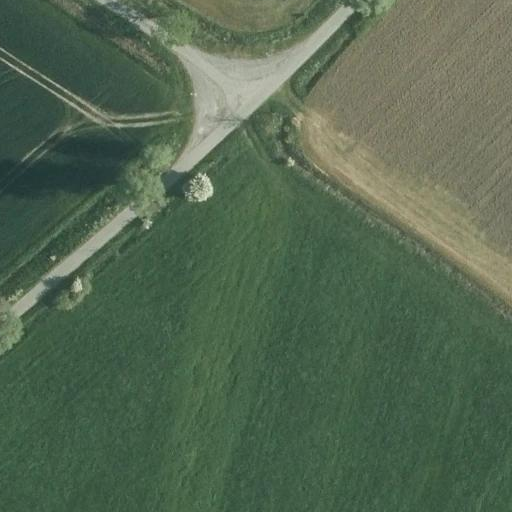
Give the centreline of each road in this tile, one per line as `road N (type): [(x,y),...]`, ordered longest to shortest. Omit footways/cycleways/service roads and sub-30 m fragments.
road 1 (unclassified): [(0,324),(242,112)]
road 2 (unclassified): [(242,112),(75,0)]
road 3 (unclassified): [(242,112),(353,0)]
